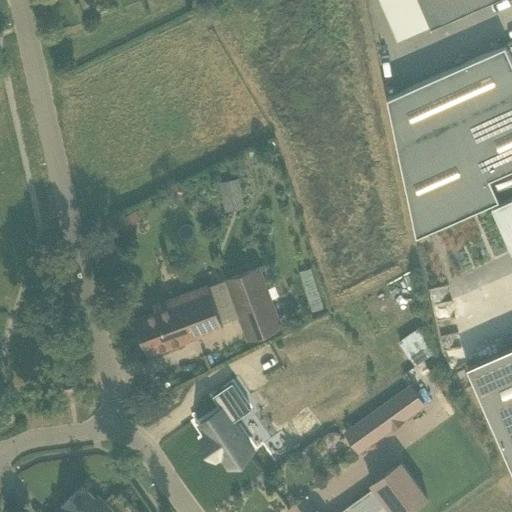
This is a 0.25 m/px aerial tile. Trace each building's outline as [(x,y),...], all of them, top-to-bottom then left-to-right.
[(419,0),(431,26),(489,0),(419,0)] [(490,178),(511,168),(511,59),(506,45),(388,97),(417,236),(500,199),(490,178)] [(227,209),(247,205),(241,176),(221,180),(227,209)] [(511,197),(494,206),(511,249),(511,197)] [(182,259),(168,265),(174,277),(187,271),(182,259)] [(224,278),(248,340),(283,327),(260,265),(224,278)] [(135,319),(148,353),(221,326),(205,286),(153,306),(155,312),(135,319)] [(511,346),(467,367),(511,469),(511,346)] [(72,375),(63,376),(63,387),(75,385),(72,375)] [(223,409),(200,424),(208,435),(202,439),(215,459),(221,455),(229,467),(253,451),(233,421),(251,409),(233,382),(213,395),(223,409)] [(345,433),(358,451),(424,402),(411,384),(345,433)] [(407,511),(430,495),(401,457),(369,481),(373,486),(338,511),(407,511)] [(62,507),(56,511),(113,511),(98,496),(95,498),(83,485),(61,506),(62,507)]
